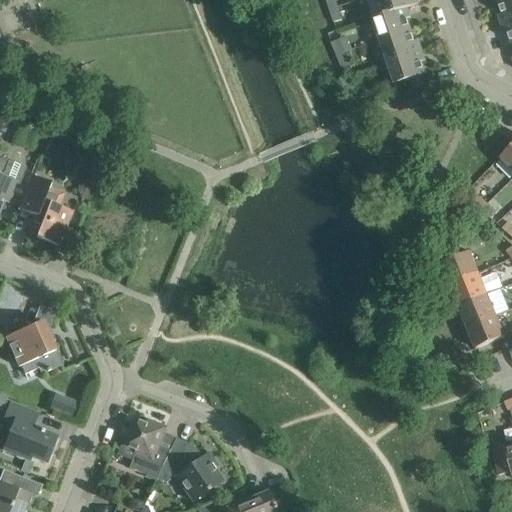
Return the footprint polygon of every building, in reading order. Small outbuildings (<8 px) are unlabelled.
[(326,0),(329,9),(337,6),(334,0),(326,0)] [(379,0),(384,12),(407,6),(418,4),(416,0),(379,0)] [(498,15),(501,25),(511,21),(511,0),(502,0),(497,2),(501,13),(498,15)] [(329,9),(334,22),(341,19),(337,6),(329,9)] [(410,17),(407,6),(384,12),(373,16),(380,39),(410,30),(407,18),(410,17)] [(511,21),(501,25),(505,35),(508,34),(511,45),(511,21)] [(380,39),(387,62),(421,51),(418,40),(414,41),(410,30),(380,39)] [(336,55),(344,52),(339,40),(331,43),(336,55)] [(425,60),(421,51),(387,62),(395,84),(425,74),(421,62),(425,60)] [(336,55),(342,68),(349,65),(344,52),(336,55)] [(340,78),(345,91),(352,88),(347,75),(340,78)] [(511,146),(500,158),(511,169),(511,146)] [(0,210),(4,201),(7,203),(15,183),(18,184),(24,169),(0,158),(0,210)] [(36,238),(59,247),(66,227),(63,226),(68,211),(59,207),(62,200),(59,193),(49,189),(51,184),(32,177),(19,210),(33,216),(31,222),(32,228),(39,230),(36,238)] [(94,184),(82,179),(77,192),(89,196),(94,184)] [(481,211),(487,204),(478,196),(472,203),(481,211)] [(497,212),(487,204),(481,211),(491,219),(497,212)] [(511,237),(511,236),(511,225),(508,222),(502,229),(511,237)] [(449,285),(478,273),(470,252),(441,264),(449,285)] [(487,295),(478,273),(449,285),(458,306),(487,295)] [(467,328),(496,316),(487,295),(458,306),(467,328)] [(39,371),(41,374),(58,367),(52,353),(55,352),(50,341),(48,342),(45,335),(47,334),(55,314),(39,307),(31,327),(24,330),(20,321),(4,328),(8,337),(6,338),(18,368),(21,367),(25,375),(36,370),(36,369),(39,371)] [(505,337),(496,316),(467,328),(476,349),(505,337)] [(75,417),(80,404),(61,397),(56,411),(75,417)] [(33,428),(37,414),(9,404),(0,427),(0,434),(13,439),(7,454),(14,457),(15,458),(16,458),(16,459),(17,460),(18,460),(19,460),(20,461),(22,461),(23,461),(24,461),(25,461),(29,463),(31,459),(46,465),(49,458),(50,458),(50,457),(51,457),(52,456),(53,455),(53,454),(54,453),(54,452),(55,451),(55,450),(55,449),(55,448),(55,447),(55,446),(54,446),(54,445),(57,438),(33,428)] [(156,480),(162,467),(167,457),(156,452),(165,428),(147,421),(146,425),(133,420),(122,447),(135,452),(128,469),(156,480)] [(176,438),(167,457),(162,467),(174,473),(177,466),(181,468),(184,471),(178,475),(185,485),(183,487),(193,502),(207,492),(208,494),(209,495),(222,490),(220,484),(222,482),(213,468),(217,466),(213,461),(211,463),(206,455),(202,458),(196,450),(188,445),(188,444),(176,438)] [(511,445),(506,447),(505,442),(491,445),(499,475),(511,472),(511,474),(511,445)] [(29,463),(25,461),(20,472),(29,475),(33,464),(29,463)] [(23,479),(3,471),(0,477),(0,511),(23,511),(30,495),(18,491),(23,479)] [(237,506),(233,495),(197,509),(198,511),(281,511),(279,507),(275,509),(268,491),(257,496),(257,498),(237,506)]
